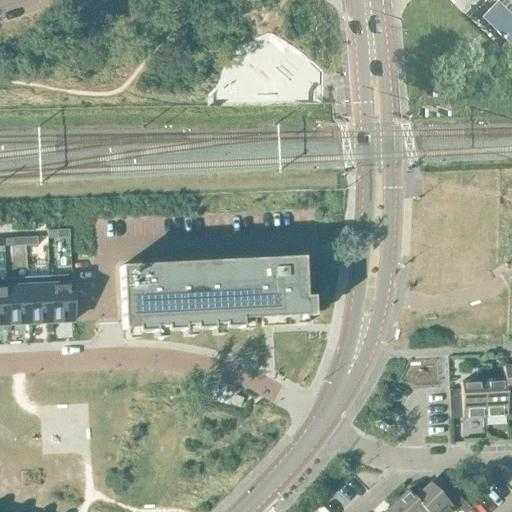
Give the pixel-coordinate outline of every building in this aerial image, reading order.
[(511,14),(498,2),(483,18),(507,40),(508,41),(511,37),(511,14)] [(69,238),(69,230),(57,230),(58,238),(69,238)] [(37,237),(25,238),(25,246),(37,245),(37,237)] [(25,246),(25,238),(13,238),(14,246),(25,246)] [(302,258),(270,260),(270,267),(145,273),(144,266),(119,267),(122,330),(136,329),(136,333),(155,333),(154,329),(159,328),(165,328),(165,332),(183,331),(183,327),(194,327),(194,331),(212,330),(212,326),(222,325),(223,329),(241,328),(240,320),(261,319),(262,327),(305,325),(305,317),(313,317),(312,297),(304,298),(302,258)] [(27,277),(29,323),(51,322),(49,286),(50,286),(50,276),(27,277)] [(29,323),(27,277),(5,278),(8,325),(29,323)] [(49,286),(51,322),(74,321),(72,285),(50,286),(49,286)] [(511,366),(503,367),(504,380),(505,403),(506,402),(511,402),(511,366)] [(476,368),(477,381),(482,382),(484,417),(507,416),(506,402),(505,403),(504,380),(488,381),(488,367),(476,368)] [(462,418),(484,417),(482,382),(477,381),(460,382),(460,389),(448,390),(450,419),(462,418)] [(439,475),(414,498),(413,499),(425,511),(451,511),(463,501),(439,475)] [(395,511),(425,511),(413,499),(414,498),(407,490),(390,506),(395,511)]
